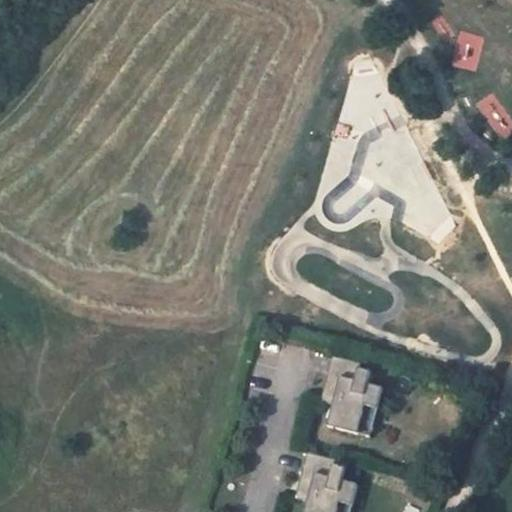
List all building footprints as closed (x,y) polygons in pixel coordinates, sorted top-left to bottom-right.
[(330,352),(325,371),(332,373),(328,392),(332,394),(331,401),(325,422),(357,430),(362,408),(359,407),(360,400),(376,404),(381,383),(366,380),(369,368),(357,365),(359,359),(330,352)] [(325,371),(318,398),(331,401),(332,394),(328,392),(332,373),(325,371)] [(362,408),(357,430),(368,433),(376,404),(360,400),(359,407),(362,408)] [(305,448),(300,467),(307,469),(302,489),(307,490),(305,498),(301,511),(334,511),(337,504),(334,503),(335,497),(350,501),(356,480),(341,476),(344,464),(332,461),(333,455),(305,448)] [(300,467),(293,495),(305,498),(307,490),(302,489),(307,469),(300,467)] [(337,504),(334,511),(347,511),(350,501),(335,497),(334,503),(337,504)]
